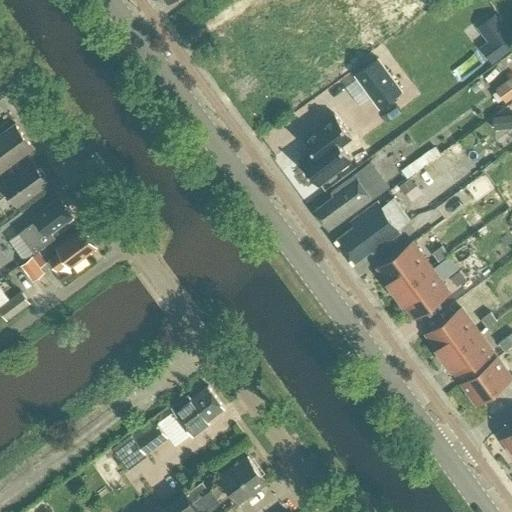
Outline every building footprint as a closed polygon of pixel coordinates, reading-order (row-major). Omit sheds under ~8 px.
[(488,41),(506,27),(495,13),(477,27),(488,41)] [(492,62),(511,47),(511,35),(506,27),(488,41),(481,46),(492,62)] [(379,56),(354,74),(378,107),(403,89),(379,56)] [(511,75),(496,88),(506,102),(511,97),(511,75)] [(487,115),(495,134),(511,126),(511,112),(509,105),(487,115)] [(352,137),(335,113),(313,129),(305,135),(303,137),(305,138),(313,149),(300,159),(317,183),(351,158),(341,145),(352,137)] [(0,169),(33,146),(16,123),(0,134),(0,169)] [(34,160),(0,184),(0,199),(6,195),(3,192),(6,189),(17,204),(49,181),(34,160)] [(331,221),(334,225),(376,195),(361,174),(358,176),(356,173),(330,192),(333,196),(315,209),(326,225),(331,221)] [(403,192),(415,184),(411,177),(399,186),(403,192)] [(484,177),(467,189),(475,199),(491,187),(484,177)] [(35,252),(55,238),(50,232),(73,215),(59,196),(34,214),(37,218),(19,231),(35,252)] [(398,228),(410,219),(394,197),(382,206),(378,201),(351,220),(354,225),(336,238),(353,262),(371,248),(373,250),(400,231),(398,228)] [(474,230),(485,222),(471,203),(460,211),(474,230)] [(0,260),(16,248),(1,228),(0,229),(0,260)] [(71,265),(97,246),(83,228),(57,247),(60,251),(50,259),(57,269),(68,261),(71,265)] [(431,266),(412,241),(378,267),(396,291),(431,266)] [(438,260),(448,253),(442,245),(432,252),(438,260)] [(33,256),(22,264),(33,278),(43,271),(33,256)] [(431,266),(396,291),(414,316),(449,291),(431,266)] [(451,277),(457,285),(467,278),(461,270),(451,277)] [(0,310),(7,320),(30,303),(20,290),(9,298),(0,305),(0,310)] [(461,307),(426,332),(443,355),(478,330),(461,307)] [(481,318),(487,326),(497,319),(491,311),(481,318)] [(478,330),(443,355),(460,378),(495,353),(478,330)] [(504,350),(511,344),(511,339),(508,334),(498,342),(504,350)] [(495,353),(460,378),(477,402),(511,376),(495,353)] [(209,423),(207,420),(224,408),(208,386),(191,398),(188,395),(172,407),(193,435),(209,423)] [(159,423),(156,424),(152,418),(113,446),(128,467),(147,454),(145,452),(168,436),(159,423)] [(511,429),(503,436),(511,449),(511,429)] [(266,481),(247,456),(219,477),(207,486),(225,510),(237,501),(238,502),(266,481)] [(224,511),(225,510),(207,486),(202,480),(188,490),(189,491),(161,511),(224,511)]
